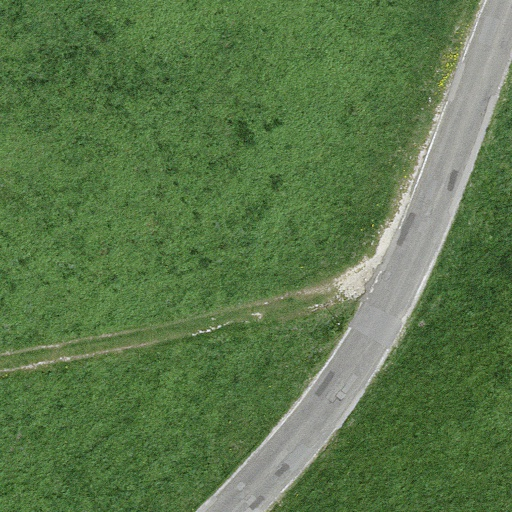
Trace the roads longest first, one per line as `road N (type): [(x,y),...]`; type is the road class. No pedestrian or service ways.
road 1 (tertiary): [(231,511),(311,429),(353,367),(424,219),(506,0)]
road 2 (track): [(0,365),(394,288)]
